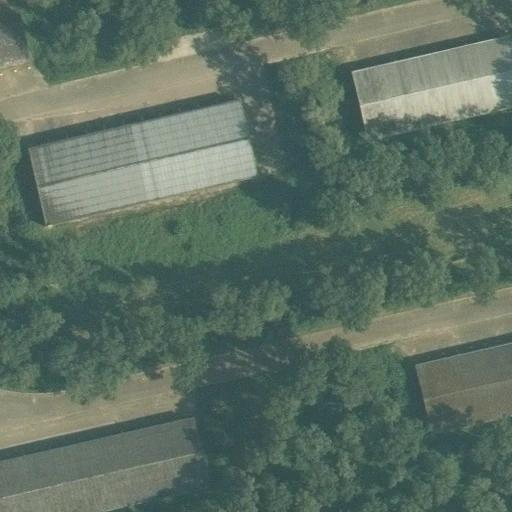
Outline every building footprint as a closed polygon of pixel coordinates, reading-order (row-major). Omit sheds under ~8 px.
[(0,0),(0,68),(29,62),(14,0),(0,0)] [(511,109),(511,53),(508,37),(349,74),(366,143),(511,109)] [(257,178),(239,101),(27,150),(44,228),(257,178)] [(511,417),(511,343),(413,367),(430,436),(511,417)] [(0,511),(110,511),(209,490),(193,419),(0,463),(0,511)]
